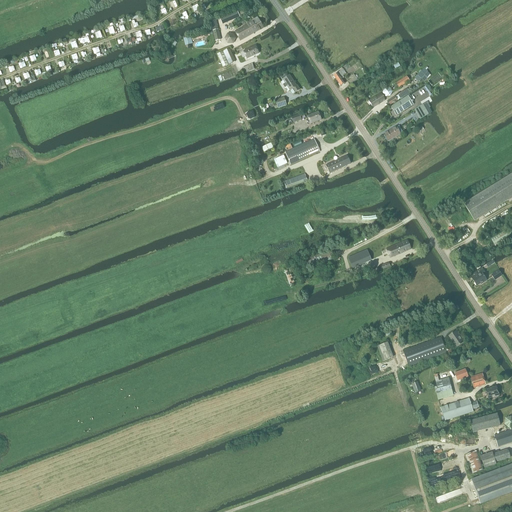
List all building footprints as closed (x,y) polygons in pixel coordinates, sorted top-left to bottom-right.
[(237,11),(220,18),(223,25),(240,18),(237,11)] [(248,25),(235,32),(240,41),(263,28),(258,18),(248,24),(248,25)] [(218,30),(213,31),(215,41),(221,40),(218,30)] [(191,37),(184,39),(186,46),(193,44),(191,37)] [(255,46),(244,51),(247,59),(259,54),(255,46)] [(230,49),(223,52),(229,65),(235,62),(230,49)] [(223,68),(229,65),(223,52),(217,54),(223,68)] [(252,64),(242,69),(244,75),(254,70),(252,64)] [(343,70),(334,76),(341,86),(345,83),(342,79),(344,78),(343,76),(346,74),(343,70)] [(290,76),(283,80),(290,91),(293,89),(295,93),(299,90),(290,76)] [(407,77),(401,81),(396,83),(399,88),(410,81),(407,77)] [(390,88),(385,89),(383,93),(386,97),(391,96),(392,92),(390,88)] [(381,94),(369,101),(373,108),(386,100),(381,94)] [(400,94),(388,102),(390,106),(403,98),(400,94)] [(408,96),(393,106),(391,107),(396,116),(413,105),(408,96)] [(285,98),(273,102),(275,110),(287,106),(285,98)] [(415,110),(417,113),(421,120),(428,115),(427,112),(422,105),(415,110)] [(319,112),(308,117),(311,125),(322,120),(319,112)] [(396,128),(384,135),(388,141),(400,134),(396,128)] [(315,140),(294,149),(286,152),(291,165),(320,152),(315,140)] [(347,156),(327,166),(330,174),(351,164),(347,156)] [(511,174),(464,204),(475,221),(511,197),(511,174)] [(305,175),(284,183),(287,190),(308,182),(305,175)] [(511,224),(490,238),(497,250),(511,241),(511,224)] [(407,240),(386,249),(390,258),(411,249),(407,240)] [(366,251),(348,258),(352,267),(370,260),(366,251)] [(483,269),(471,277),(477,286),(483,282),(483,283),(487,280),(482,274),(485,272),(483,269)] [(498,271),(491,276),(494,281),(502,276),(498,271)] [(457,331),(448,337),(456,348),(463,343),(460,339),(462,338),(457,331)] [(441,337),(409,349),(404,351),(409,366),(447,352),(445,347),(441,337)] [(382,360),(392,357),(386,341),(377,346),(382,360)] [(455,374),(458,382),(469,378),(466,370),(455,374)] [(447,373),(435,376),(441,399),(445,398),(453,396),(447,373)] [(485,385),(482,374),(471,378),(474,388),(485,385)] [(418,382),(411,384),(415,393),(421,391),(418,382)] [(496,387),(485,390),(488,399),(499,396),(496,387)] [(469,396),(443,404),(440,405),(444,419),(473,410),(472,407),(478,405),(476,400),(470,402),(469,396)] [(497,414),(473,420),(470,421),(473,433),(500,426),(497,414)] [(511,442),(511,429),(494,436),(498,447),(511,442)] [(507,450),(493,454),(496,462),(510,458),(507,450)] [(477,451),(466,455),(473,474),(483,470),(477,451)] [(480,456),(480,457),(484,468),(490,466),(496,465),(492,453),(480,456)] [(511,464),(472,480),(481,504),(511,491),(511,464)]
